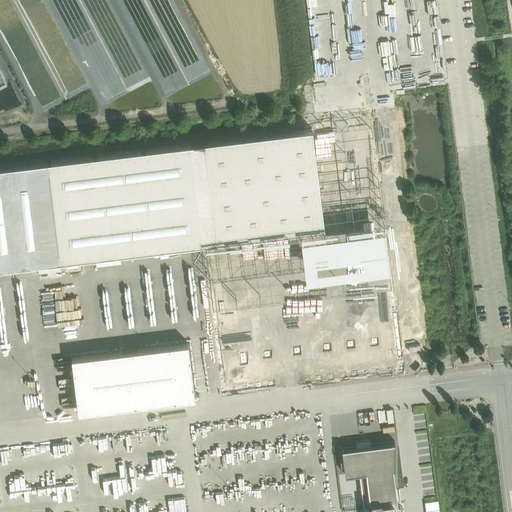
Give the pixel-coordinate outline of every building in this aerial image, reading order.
[(407,98),(404,103),(409,109),(412,182),(419,185),(430,184),(444,192),(448,201),(457,201),(447,147),(443,104),(434,97),(407,98)] [(312,127),(204,141),(216,240),(324,227),(312,127)] [(190,142),(47,160),(60,259),(203,242),(190,142)] [(385,343),(418,337),(416,322),(383,328),(385,343)] [(72,356),(79,411),(195,396),(188,342),(72,356)] [(388,349),(370,351),(373,375),(391,373),(388,349)] [(370,351),(310,359),(314,383),(373,375),(370,351)] [(395,467),(395,439),(394,439),(394,440),(371,443),(370,438),(355,439),(356,445),(342,447),(342,446),(341,446),(345,473),(359,471),(364,507),(368,506),(368,511),(402,511),(403,511),(401,505),(399,501),(397,502),(393,467),(395,467)]
